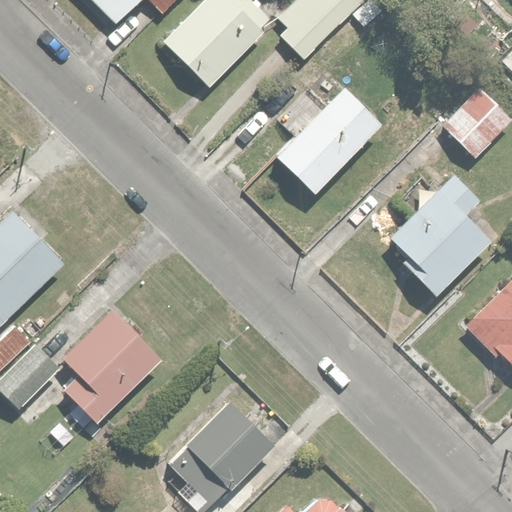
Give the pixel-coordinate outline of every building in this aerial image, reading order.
[(95,0),(111,14),(123,0),(147,0),(161,12),(171,0),(95,0)] [(188,0),(158,34),(208,78),(276,0),(188,0)] [(302,52),(347,0),(289,0),(276,16),(281,21),(275,28),(302,52)] [(511,35),(511,34),(467,0),(456,0),(444,16),(495,56),(511,35)] [(375,118),(333,79),(268,151),(310,190),(375,118)] [(436,119),(470,151),(507,112),(473,80),(436,119)] [(474,193),(443,164),(383,228),(406,250),(398,260),(429,289),(484,230),(460,207),(474,193)] [(0,314),(2,313),(57,260),(4,205),(0,208),(0,314)] [(511,264),(459,321),(486,346),(491,340),(511,359),(511,264)] [(158,352),(111,302),(56,352),(72,369),(58,382),(88,416),(158,352)] [(2,313),(0,314),(0,362),(27,337),(2,313)] [(27,337),(0,362),(0,392),(11,404),(53,363),(27,337)] [(233,380),(225,388),(179,434),(183,438),(162,458),(186,482),(176,493),(195,511),(280,428),(233,380)] [(341,511),(319,491),(311,491),(292,508),(284,499),(268,511),(341,511)]
